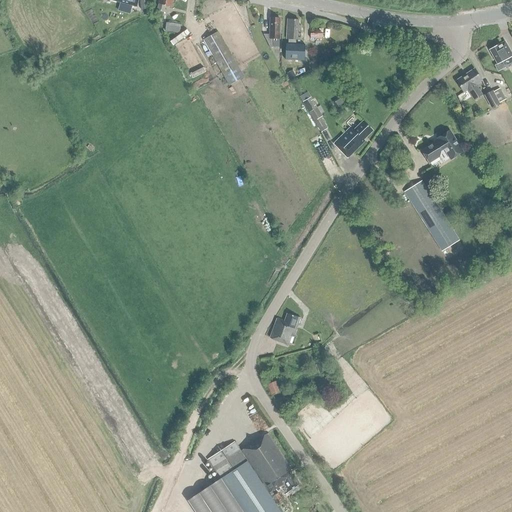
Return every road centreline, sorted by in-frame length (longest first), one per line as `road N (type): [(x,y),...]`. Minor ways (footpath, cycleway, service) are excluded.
road 1 (unclassified): [(340,511),(254,383),(250,355),(343,191),(455,53),(458,21)]
road 2 (track): [(156,511),(208,395),(223,377),(251,374)]
road 3 (tertiary): [(458,21),(386,18),(297,0)]
